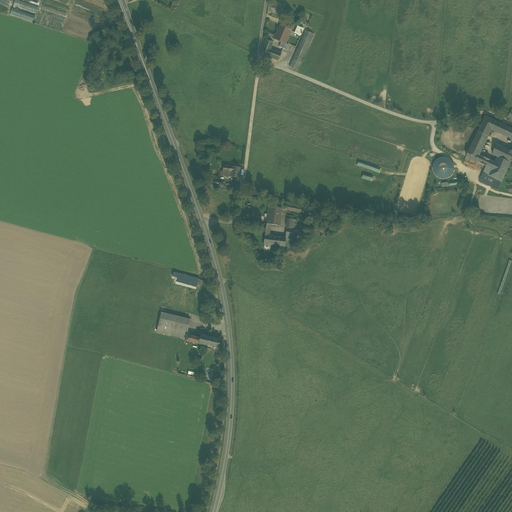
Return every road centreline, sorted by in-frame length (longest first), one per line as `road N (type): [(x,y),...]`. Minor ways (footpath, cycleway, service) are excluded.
road 1 (secondary): [(212,511),(229,423),(230,363),(226,311),(202,221)]
road 2 (unclassified): [(258,58),(423,123),(484,113),(500,120)]
road 3 (secondary): [(202,221),(119,0)]
road 4 (unclassified): [(258,58),(238,222),(202,221)]
